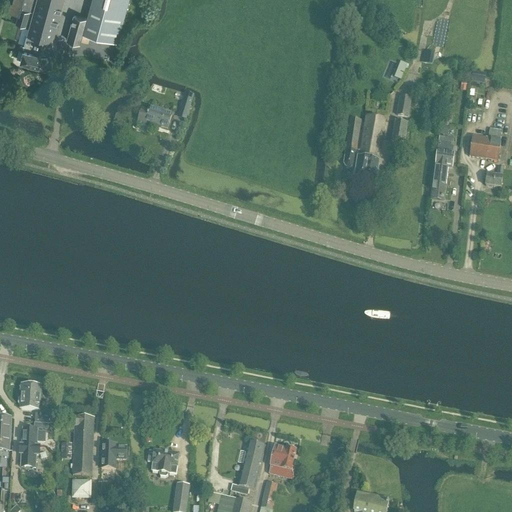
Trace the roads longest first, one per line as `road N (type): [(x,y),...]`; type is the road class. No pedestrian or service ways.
road 1 (tertiary): [(511,286),(357,250),(0,143)]
road 2 (tertiary): [(0,340),(511,439)]
road 3 (track): [(51,158),(77,49),(63,46),(74,0)]
